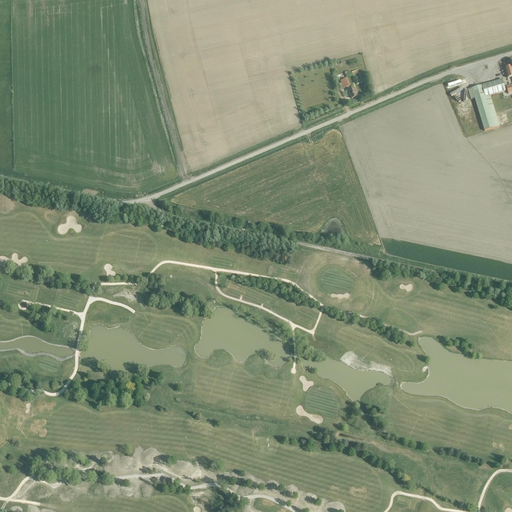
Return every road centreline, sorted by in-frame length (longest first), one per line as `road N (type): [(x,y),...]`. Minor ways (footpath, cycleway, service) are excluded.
road 1 (unclassified): [(149,199),(423,82),(511,53)]
road 2 (unclassified): [(149,199),(182,219),(511,289)]
road 3 (track): [(187,182),(140,0)]
road 4 (unclassified): [(149,199),(111,202),(0,179)]
